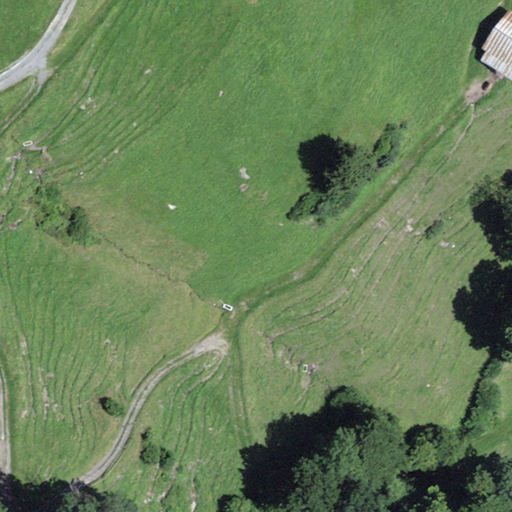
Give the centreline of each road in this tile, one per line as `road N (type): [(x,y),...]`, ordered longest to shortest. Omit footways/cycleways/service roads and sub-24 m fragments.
road 1 (track): [(0,389),(5,488),(28,511),(45,508),(104,456),(146,381),(171,356),(218,337),(230,353),(254,511)]
road 2 (track): [(218,337),(254,292),(314,264),(470,99),(468,58),(479,26),(511,0)]
road 3 (track): [(511,411),(380,493),(316,511)]
